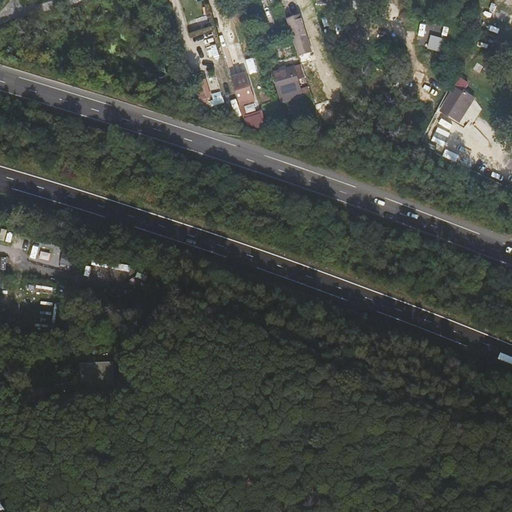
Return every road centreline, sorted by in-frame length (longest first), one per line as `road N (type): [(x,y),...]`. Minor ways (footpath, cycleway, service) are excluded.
road 1 (trunk): [(0,175),(277,264),(511,354)]
road 2 (trunk): [(511,256),(303,178),(0,81)]
